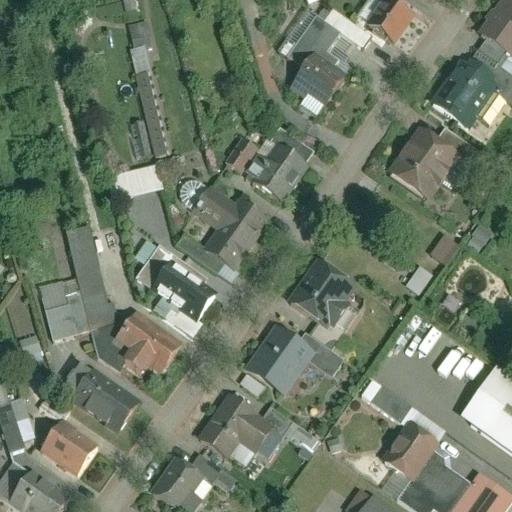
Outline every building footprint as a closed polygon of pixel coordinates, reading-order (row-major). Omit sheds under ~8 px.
[(125,0),(126,13),(135,13),(134,0),(125,0)] [(511,4),(505,0),(502,0),(478,39),(511,59),(511,4)] [(392,48),(411,21),(384,2),(364,29),(392,48)] [(291,94),(326,115),(347,79),(332,71),(336,64),(324,57),(336,38),(317,27),(293,68),(303,74),(291,94)] [(152,158),(173,153),(146,48),(125,53),(152,158)] [(496,92),(457,66),(428,109),(467,135),(496,92)] [(431,209),(461,162),(417,134),(387,181),(431,209)] [(244,142),(229,167),(244,175),(258,150),(244,142)] [(287,203),(308,169),(273,148),(252,182),(287,203)] [(109,180),(116,206),(164,193),(157,167),(109,180)] [(266,229),(207,192),(189,220),(216,237),(202,258),(235,279),(266,229)] [(37,291),(50,346),(119,330),(114,306),(107,308),(89,233),(66,238),(76,282),(37,291)] [(196,328),(217,298),(202,288),(203,282),(159,252),(136,286),(196,328)] [(330,334),(358,292),(316,265),(289,308),(330,334)] [(420,299),(434,278),(421,270),(408,291),(420,299)] [(184,347),(134,314),(112,348),(131,360),(124,370),(142,382),(148,374),(160,382),(184,347)] [(313,358),(274,332),(244,377),(284,403),(313,358)] [(23,342),(26,366),(43,364),(39,339),(23,342)] [(138,408),(89,376),(68,409),(116,440),(138,408)] [(511,390),(497,380),(462,428),(511,464),(511,390)] [(0,389),(0,420),(11,458),(27,453),(7,387),(0,389)] [(224,399),(196,443),(230,465),(240,451),(255,460),(274,431),(224,399)] [(77,479),(97,450),(62,426),(42,456),(77,479)] [(498,511),(507,500),(474,479),(469,486),(441,468),(442,461),(433,455),(437,449),(404,428),(380,465),(410,485),(398,503),(412,511),(498,511)] [(290,448),(312,462),(324,445),(302,430),(290,448)] [(184,511),(203,481),(172,462),(149,500),(169,511),(184,511)] [(9,511),(59,511),(67,502),(29,476),(6,509),(9,511)]
